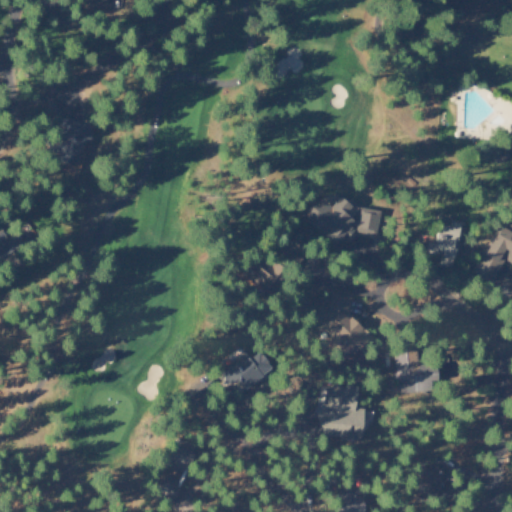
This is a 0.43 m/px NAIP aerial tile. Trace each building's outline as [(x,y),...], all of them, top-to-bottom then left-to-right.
[(74,167),(85,124),(55,116),(44,159),(74,167)] [(375,235),(379,214),(356,210),(354,218),(343,216),(346,203),(336,196),(328,206),(321,201),(316,206),(309,205),(304,211),(302,220),(333,244),(347,226),(352,231),(375,235)] [(424,241),(422,250),(440,254),(437,264),(450,267),(457,228),(436,224),(433,243),(424,241)] [(510,252),(511,244),(511,233),(493,228),(484,258),(497,262),(501,249),(510,252)] [(351,298),(329,291),(325,306),(314,303),(310,317),(331,323),(330,326),(342,329),(351,298)] [(435,385),(433,365),(414,366),(413,349),(392,351),(394,388),(435,385)] [(266,379),(264,352),(219,356),(221,383),(266,379)] [(318,433),(336,435),(336,438),(345,439),(345,431),(359,433),(362,407),(350,406),(352,388),(321,385),(319,408),(321,408),(318,433)] [(173,499),(176,483),(156,479),(153,494),(173,499)]
